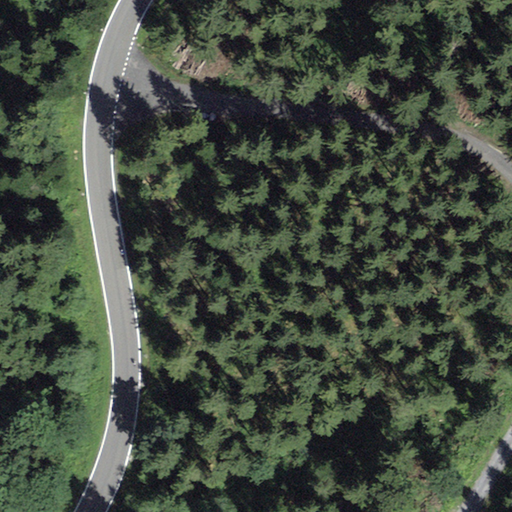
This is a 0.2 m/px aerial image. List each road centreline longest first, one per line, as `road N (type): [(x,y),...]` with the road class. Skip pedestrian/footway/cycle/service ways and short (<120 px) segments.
road 1 (tertiary): [(90,511),(118,440),(127,366),(99,177),(99,113),(114,43),(136,0)]
road 2 (track): [(511,167),(475,144),(389,121),(102,92)]
